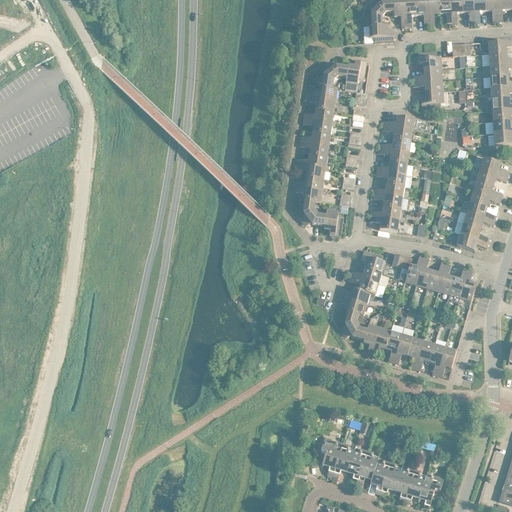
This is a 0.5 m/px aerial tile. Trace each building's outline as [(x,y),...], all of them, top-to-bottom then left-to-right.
[(0,37),(18,26),(15,22),(17,16),(21,14),(14,0),(6,0),(0,3),(0,37)] [(374,12),(375,24),(385,23),(385,15),(389,10),(397,10),(396,0),(388,0),(384,0),(383,2),(380,0),(375,0),(373,3),(374,5),(372,7),(375,10),(374,12)] [(396,0),(397,10),(397,15),(404,14),(404,25),(410,25),(408,0),(396,0)] [(419,0),(408,0),(410,25),(415,25),(415,14),(421,13),(419,0)] [(431,0),(419,0),(421,13),(427,13),(427,24),(433,24),(431,0)] [(442,0),(431,0),(433,24),(438,23),(437,12),(443,12),(442,0)] [(454,0),(442,0),(443,12),(449,12),(450,23),(455,22),(454,0)] [(465,0),(454,0),(455,22),(461,22),(460,11),(466,11),(465,0)] [(476,0),(465,0),(466,11),(472,10),(473,21),(478,21),(476,0)] [(488,0),(476,0),(478,21),(483,21),(483,10),(489,9),(488,0)] [(499,0),(488,0),(489,9),(495,9),(496,20),(501,19),(499,0)] [(511,0),(499,0),(501,19),(506,19),(506,8),(511,8),(511,0)] [(375,24),(372,24),(373,36),(377,36),(377,41),(397,40),(396,29),(391,29),(390,23),(385,23),(375,24)] [(511,39),(491,40),(492,52),(510,51),(509,45),(511,44),(511,39)] [(426,63),(427,68),(445,66),(444,55),(440,55),(440,50),(421,51),(422,62),(425,62),(425,63),(426,63)] [(492,52),(492,63),(511,62),(511,56),(510,57),(510,51),(492,52)] [(351,63),(351,65),(350,75),(349,75),(349,80),(361,82),(361,79),(366,79),(369,60),(358,58),(358,64),(351,63)] [(327,72),(325,84),(325,85),(335,86),(336,78),(341,74),(349,75),(350,75),(351,65),(339,64),(337,65),(333,59),(327,64),(329,65),(326,67),(329,71),(327,72)] [(511,62),(492,63),(493,75),(511,74),(511,67),(511,62)] [(416,74),(416,80),(445,78),(445,66),(427,68),(427,72),(426,72),(426,74),(416,74)] [(493,75),(494,86),(511,84),(511,79),(511,80),(511,74),(493,75)] [(428,86),(428,90),(446,89),(445,78),(416,80),(417,85),(427,84),(427,86),(428,86)] [(311,89),(310,94),(341,99),(342,96),(339,96),(340,87),(335,86),(325,85),(325,84),(322,84),(322,90),(311,89)] [(495,97),(511,96),(511,84),(494,86),(495,97)] [(446,89),(428,90),(428,95),(427,95),(427,97),(424,97),(425,108),(443,107),(443,101),(447,101),(446,89)] [(320,101),(319,107),(337,110),(338,101),(341,102),(341,99),(310,94),(309,99),(320,101)] [(495,97),(495,109),(511,107),(511,96),(495,97)] [(307,111),(306,117),(338,121),(338,119),(336,118),(337,110),(319,107),(318,113),(307,111)] [(511,107),(495,109),(496,120),(511,119),(511,107)] [(388,119),(387,124),(415,128),(417,117),(399,114),(398,120),(388,119)] [(317,124),(316,130),(334,132),(335,124),(338,124),(338,121),(306,117),(306,122),(317,124)] [(511,119),(496,120),(497,132),(511,130),(511,119)] [(397,131),(396,137),(414,140),(415,128),(387,124),(386,129),(397,131)] [(304,134),(303,139),(335,144),(335,141),(332,141),(334,132),(316,130),(315,136),(304,134)] [(511,130),(497,132),(497,143),(511,142),(511,130)] [(384,141),(383,147),(412,151),(414,140),(396,137),(395,143),(384,141)] [(313,146),(312,152),(330,155),(331,146),(334,147),(335,144),(303,139),(302,144),(313,146)] [(393,153),(393,159),(410,162),(412,151),(383,147),(383,152),(393,153)] [(301,157),(300,162),(331,167),(332,164),(329,163),(330,155),(312,152),(311,158),(301,157)] [(486,156),(483,167),(510,175),(511,170),(501,167),(503,161),(486,156)] [(381,164),(380,169),(409,173),(410,162),(393,159),(392,166),(381,164)] [(310,169),(309,175),(327,177),(328,169),(331,169),(331,167),(300,162),(299,167),(310,169)] [(483,167),(479,178),(497,183),(498,177),(509,180),(510,175),(483,167)] [(390,176),(389,182),(407,185),(409,173),(380,169),(379,174),(390,176)] [(297,179),(296,184),(328,189),(328,186),(326,186),(327,177),(309,175),(308,181),(297,179)] [(479,178),(476,189),(504,197),(505,192),(495,189),(497,183),(479,178)] [(377,186),(377,192),(405,196),(407,185),(389,182),(388,188),(377,186)] [(305,198),(308,198),(318,199),(323,200),(325,191),(328,192),(328,189),(296,184),(296,190),(306,191),(305,198)] [(476,189),(473,200),(490,205),(492,199),(502,202),(504,197),(476,189)] [(387,199),(386,205),(404,207),(405,196),(377,192),(376,197),(387,199)] [(315,222),(327,224),(328,224),(329,214),(321,213),(317,208),(318,199),(308,198),(306,210),(308,212),(302,216),(306,222),(308,220),(310,223),(314,220),(315,222)] [(473,200),(470,211),(498,219),(499,214),(488,211),(490,205),(473,200)] [(374,209),(373,214),(402,218),(404,207),(386,205),(385,211),(374,209)] [(328,224),(327,224),(327,227),(333,227),(333,233),(343,234),(346,215),(341,214),(341,211),(330,209),(329,214),(328,224)] [(470,211),(467,221),(484,227),(486,221),(496,224),(498,219),(470,211)] [(402,218),(373,214),(373,219),(383,221),(382,227),(400,230),(402,218)] [(467,221),(463,232),(491,241),(493,236),(482,232),(484,227),(467,221)] [(491,241),(463,232),(460,244),(477,249),(479,243),(490,246),(491,241)] [(369,260),(367,266),(384,271),(388,260),(384,259),(386,254),(373,250),(373,247),(370,246),(370,247),(367,246),(364,259),(369,260)] [(395,262),(401,264),(404,253),(398,251),(395,262)] [(401,264),(406,266),(409,255),(404,253),(401,264)] [(408,280),(419,283),(427,255),(422,254),(419,263),(417,263),(417,264),(413,262),(412,267),(411,267),(408,280)] [(406,266),(411,267),(412,267),(413,262),(415,256),(409,255),(406,266)] [(419,283),(430,286),(435,269),(431,268),(431,267),(429,266),(432,257),(427,255),(419,283)] [(430,286),(441,289),(449,261),(444,260),(441,270),(439,269),(439,270),(435,269),(430,286)] [(441,289),(452,293),(457,275),(453,274),(453,273),(451,272),(454,263),(449,261),(441,289)] [(355,269),(353,274),(381,282),(384,271),(367,266),(365,272),(355,269)] [(457,275),(452,293),(450,298),(461,302),(463,296),(471,268),(466,266),(463,276),(461,275),(461,276),(457,275)] [(476,269),(471,268),(463,296),(474,299),(479,282),(475,280),(475,279),(473,279),(476,269)] [(363,282),(361,288),(373,292),(378,294),(381,282),(353,274),(352,279),(363,282)] [(343,290),(342,295),(370,303),(373,292),(361,288),(356,286),(354,293),(343,290)] [(349,309),(351,310),(352,309),(361,312),(366,314),(370,303),(342,295),(340,300),(351,303),(349,309)] [(355,334),(367,338),(370,328),(362,326),(359,320),(361,312),(352,309),(351,310),(348,322),(349,323),(343,327),(346,333),(348,332),(350,335),(354,333),(355,334)] [(369,353),(374,354),(383,326),(371,323),(370,328),(367,338),(366,340),(372,342),(369,353)] [(382,345),(388,347),(393,330),(383,326),(374,354),(379,356),(382,345)] [(391,359),(396,361),(404,333),(393,330),(388,347),(394,349),(391,359)] [(404,352),(410,353),(415,336),(404,333),(396,361),(401,362),(404,352)] [(413,366),(418,367),(426,339),(415,336),(410,353),(416,355),(413,366)] [(426,358),(432,360),(437,342),(426,339),(418,367),(423,369),(426,358)] [(435,372),(440,374),(448,346),(437,342),(432,360),(438,362),(435,372)] [(448,346),(440,374),(445,375),(448,365),(454,366),(459,349),(448,346)] [(323,408),(321,414),(330,416),(332,410),(323,408)] [(362,430),(368,432),(371,422),(365,420),(362,430)] [(330,472),(336,473),(345,443),(328,437),(324,448),(329,450),(325,462),(332,465),(330,472)] [(343,468),(350,470),(357,447),(345,443),(336,473),(341,475),(343,468)] [(354,479),(360,481),(369,450),(357,447),(350,470),(356,472),(354,479)] [(368,475),(374,477),(375,475),(380,458),(381,458),(382,454),(369,450),(360,481),(365,483),(368,475)] [(377,490),(383,492),(392,462),(381,458),(380,458),(375,475),(374,477),(373,481),(380,483),(377,490)] [(391,487),(397,489),(405,465),(392,462),(383,492),(388,494),(391,487)] [(402,498),(407,500),(417,469),(405,465),(397,489),(404,491),(402,498)] [(511,466),(502,499),(511,502),(511,466)] [(415,494),(422,496),(429,473),(417,469),(407,500),(413,501),(415,494)] [(429,473),(422,496),(428,498),(426,505),(432,507),(438,487),(443,489),(446,478),(429,473)]
